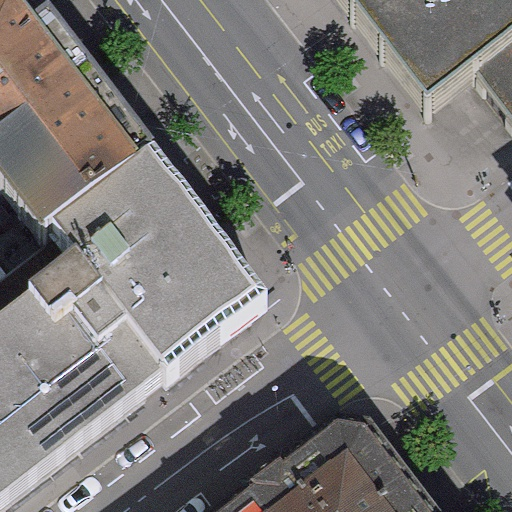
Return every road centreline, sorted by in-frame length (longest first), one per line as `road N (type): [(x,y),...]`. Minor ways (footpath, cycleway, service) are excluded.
road 1 (secondary): [(161,0),(397,307)]
road 2 (residential): [(397,307),(140,511)]
road 3 (secondary): [(397,307),(511,454)]
road 4 (residential): [(511,215),(397,307)]
